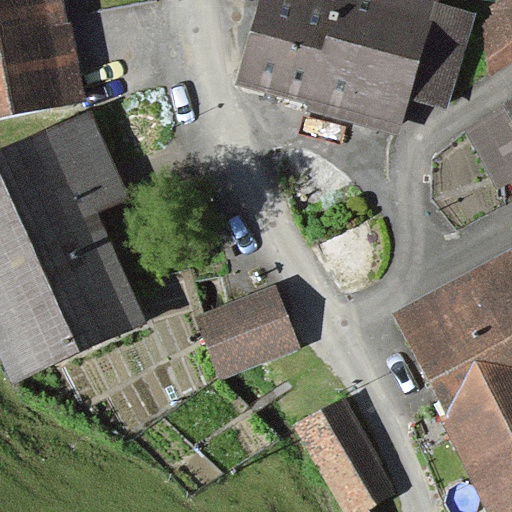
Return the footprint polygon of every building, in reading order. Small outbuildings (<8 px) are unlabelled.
[(54,0),(0,0),(0,116),(74,102),(59,23),(54,0)] [(345,0),(342,16),(279,0),(266,0),(245,84),(395,124),(403,95),(441,105),(464,19),(392,0),(345,0)] [(511,59),(511,2),(510,0),(507,0),(484,21),(488,75),(511,59)] [(0,153),(0,333),(16,368),(130,314),(82,213),(126,193),(88,112),(0,153)] [(511,263),(402,323),(504,511),(506,511),(511,508),(511,263)] [(201,323),(221,374),(292,346),(282,320),(272,295),(201,323)] [(340,399),(291,425),(339,511),(346,511),(390,488),(340,399)]
